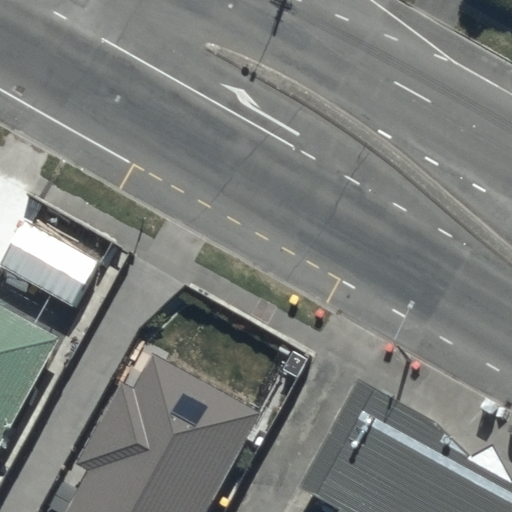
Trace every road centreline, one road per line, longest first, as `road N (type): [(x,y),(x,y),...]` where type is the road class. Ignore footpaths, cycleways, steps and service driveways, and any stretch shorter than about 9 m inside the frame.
road 1 (secondary): [(511,323),(50,63)]
road 2 (secondary): [(232,0),(511,150)]
